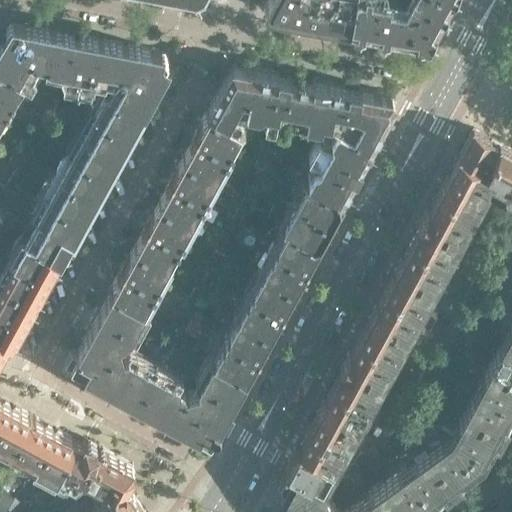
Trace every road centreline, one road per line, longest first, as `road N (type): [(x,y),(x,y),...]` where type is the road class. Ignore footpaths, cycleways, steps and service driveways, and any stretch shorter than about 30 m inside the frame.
road 1 (residential): [(227,486),(39,379),(31,360),(220,26)]
road 2 (tertiary): [(446,87),(227,486)]
road 3 (residential): [(220,26),(446,87)]
road 4 (residential): [(70,0),(220,26)]
